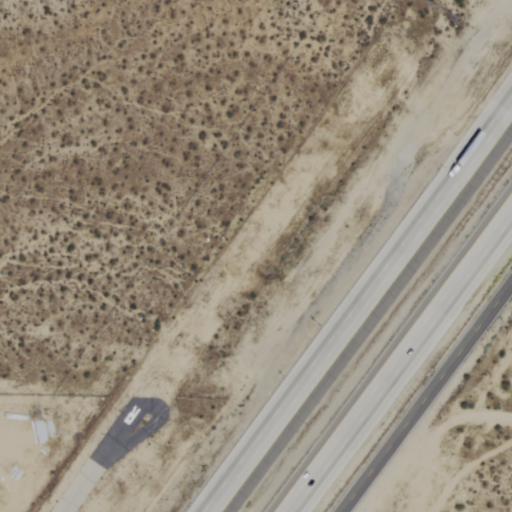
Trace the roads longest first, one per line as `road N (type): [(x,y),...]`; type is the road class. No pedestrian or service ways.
road 1 (motorway): [(511,116),(215,511)]
road 2 (motorway): [(297,511),(511,221)]
road 3 (tertiary): [(340,511),(511,281)]
